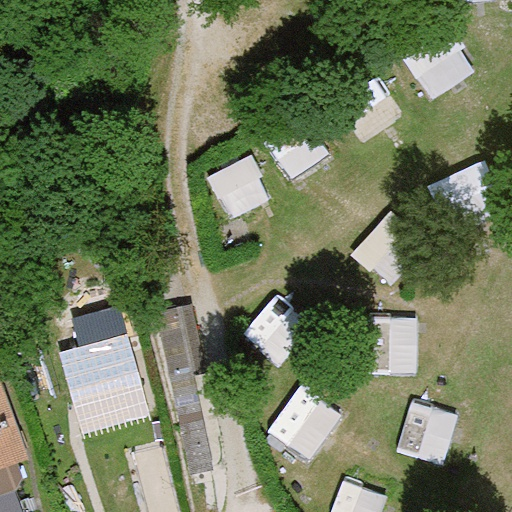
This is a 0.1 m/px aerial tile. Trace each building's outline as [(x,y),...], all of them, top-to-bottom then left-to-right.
[(436,37),(408,54),(431,91),(458,75),(436,37)] [(443,216),(498,197),(485,162),(431,182),(443,216)] [(389,223),(362,251),(396,283),(423,256),(389,223)] [(181,304),(153,310),(184,471),(211,466),(181,304)] [(145,416),(123,333),(59,350),(81,433),(145,416)] [(271,424),(310,454),(344,409),(305,380),(271,424)] [(0,469),(24,461),(0,391),(0,469)] [(398,449),(444,460),(457,408),(411,397),(398,449)]
